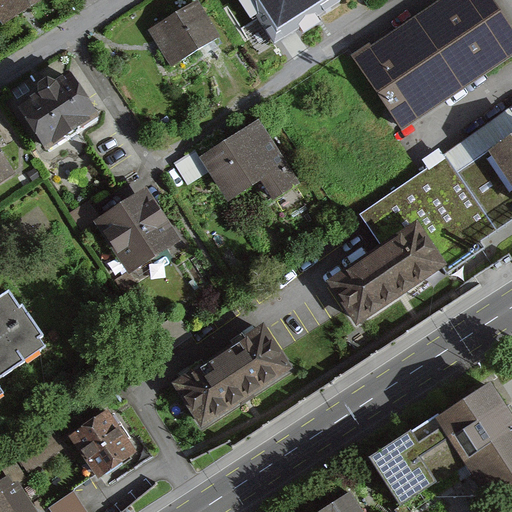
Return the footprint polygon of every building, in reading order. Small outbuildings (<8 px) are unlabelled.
[(0,0),(0,33),(54,0),(0,0)] [(335,0),(245,0),(274,47),(340,6),(335,0)] [(511,60),(511,32),(491,0),(441,0),(352,57),(400,132),(511,60)] [(196,4),(150,32),(174,71),(220,43),(196,4)] [(24,100),(48,140),(89,115),(65,76),(24,100)] [(511,114),(446,158),(495,231),(511,220),(511,114)] [(255,121),(196,157),(224,201),(256,181),(268,201),(276,197),(281,205),(300,193),(255,121)] [(0,174),(18,164),(0,134),(0,174)] [(362,214),(384,247),(415,227),(442,268),(447,275),(483,251),(477,243),(495,231),(446,158),(362,214)] [(85,229),(99,220),(128,267),(182,234),(150,181),(100,212),(92,198),(73,209),(85,229)] [(384,247),(327,284),(355,326),(442,268),(415,227),(384,247)] [(0,395),(6,391),(0,382),(0,373),(47,342),(42,335),(45,333),(25,303),(20,306),(10,291),(0,297),(0,395)] [(200,430),(293,372),(266,328),(172,386),(200,430)] [(407,437),(369,462),(401,511),(433,490),(460,473),(483,509),(511,490),(511,424),(508,418),(490,390),(444,419),(448,426),(430,438),(423,427),(407,437)] [(111,407),(69,432),(96,475),(138,450),(111,407)] [(13,473),(0,481),(0,511),(26,511),(35,507),(13,473)] [(88,511),(76,491),(49,508),(51,511),(88,511)] [(361,511),(352,496),(325,511),(361,511)]
